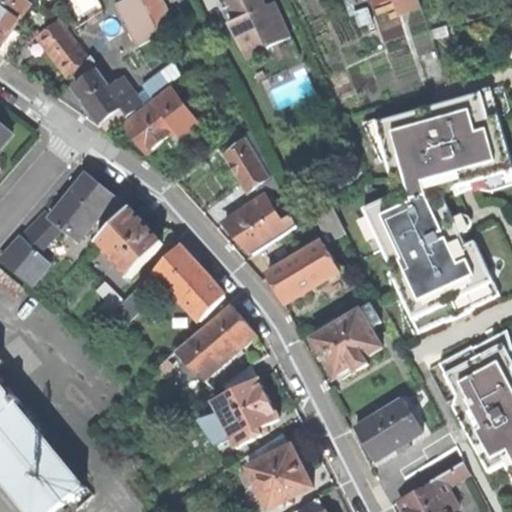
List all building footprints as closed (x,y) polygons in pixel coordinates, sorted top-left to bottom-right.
[(25,0),(0,0),(0,43),(2,45),(32,5),(26,1),(25,0)] [(54,0),(41,10),(48,19),(66,6),(60,0),(54,0)] [(159,33),(142,0),(121,0),(116,3),(138,46),(160,35),(159,33)] [(142,0),(159,33),(175,25),(162,0),(142,0)] [(238,20),(228,0),(220,0),(221,0),(231,23),(238,20)] [(262,50),(239,0),(228,0),(238,20),(231,23),(246,57),(262,50)] [(239,0),(262,50),(268,48),(265,42),(287,32),(274,3),(266,7),(263,0),(239,0)] [(420,7),(418,0),(395,0),(400,14),(420,7)] [(55,42),(68,33),(59,21),(46,31),(55,42)] [(46,49),(55,42),(46,31),(37,37),(46,49)] [(55,42),(46,49),(54,59),(67,77),(89,60),(68,33),(55,42)] [(101,124),(124,107),(109,87),(98,70),(75,86),(89,106),(101,124)] [(141,101),(124,77),(109,87),(124,107),(130,115),(144,105),(141,101)] [(155,103),(160,110),(178,100),(175,96),(172,90),(155,102),(155,103)] [(497,90),(487,92),(494,117),(503,114),(497,90)] [(448,320),(449,322),(479,308),(478,306),(504,294),(492,267),(483,272),(470,245),(465,234),(473,230),(465,214),(458,217),(446,191),(444,183),(457,179),(459,187),(511,172),(511,144),(503,114),(494,117),(487,92),(381,121),(397,178),(404,177),(408,193),(389,199),(368,208),(395,266),(402,263),(407,274),(420,301),(410,306),(423,333),(448,320)] [(177,95),(175,96),(178,100),(160,110),(176,133),(166,141),(172,149),(200,129),(177,95)] [(141,101),(144,105),(151,100),(148,96),(141,101)] [(160,110),(155,103),(125,125),(136,140),(146,155),(166,141),(176,133),(160,110)] [(124,107),(101,124),(107,131),(130,115),(124,107)] [(0,148),(12,134),(0,123),(0,148)] [(248,175),(264,199),(267,197),(280,189),(253,133),(229,152),(245,177),(248,175)] [(65,227),(81,239),(115,198),(101,187),(88,176),(54,217),(65,227)] [(457,179),(444,183),(446,191),(452,189),(459,187),(457,179)] [(239,238),(254,255),(290,232),(284,222),(267,197),(264,199),(226,223),(239,238)] [(318,217),(330,240),(346,232),(334,206),(318,217)] [(97,242),(131,277),(165,243),(147,225),(131,209),(97,242)] [(47,210),(36,223),(47,233),(54,240),(65,227),(54,217),(47,210)] [(292,217),(284,222),(290,232),(298,227),(292,217)] [(36,223),(23,236),(34,247),(47,233),(36,223)] [(32,285),(52,263),(34,247),(23,236),(3,259),(32,285)] [(347,250),(354,247),(349,236),(342,239),(347,250)] [(483,272),(492,267),(484,252),(479,241),(470,245),(483,272)] [(277,288),(285,302),(340,270),(324,242),(269,275),(277,288)] [(347,250),(351,257),(358,254),(354,247),(347,250)] [(156,271),(202,320),(227,296),(203,271),(181,248),(156,271)] [(420,301),(407,274),(398,279),(410,306),(420,301)] [(107,299),(116,289),(107,281),(98,290),(107,299)] [(126,299),(116,289),(107,299),(96,310),(107,319),(126,299)] [(150,301),(137,289),(126,299),(107,319),(119,331),(150,301)] [(180,351),(206,381),(258,335),(246,321),(233,305),(180,351)] [(326,358),(337,376),(354,365),(357,371),(369,365),(365,358),(383,348),(372,328),(383,322),(373,305),(311,342),(317,352),(322,360),(326,358)] [(471,432),(492,473),(509,465),(511,470),(511,336),(510,331),(477,348),(476,346),(443,364),(464,404),(458,407),(471,432)] [(0,475),(29,511),(53,511),(85,487),(18,404),(21,401),(17,396),(13,399),(0,383),(0,364),(4,361),(0,357),(0,475)] [(229,381),(234,391),(259,379),(252,365),(229,381)] [(232,437),(237,447),(263,435),(259,428),(278,419),(265,393),(259,379),(234,391),(215,401),(226,423),(214,429),(221,443),(232,437)] [(405,401),(425,433),(437,426),(431,416),(439,410),(424,385),(403,397),(405,401)] [(405,401),(359,429),(368,444),(378,461),(425,433),(405,401)] [(258,450),(265,462),(292,448),(285,433),(258,450)] [(304,466),(295,447),(292,448),(265,462),(251,469),(258,483),(271,509),(315,487),(304,466)] [(464,471),(470,468),(467,462),(461,466),(464,471)] [(438,489),(448,484),(450,487),(467,477),(464,471),(461,466),(432,481),(434,485),(436,485),(438,489)] [(464,471),(467,477),(473,474),(470,468),(464,471)] [(258,483),(251,469),(242,473),(249,488),(258,483)] [(438,489),(448,507),(458,502),(450,487),(448,484),(438,489)] [(438,489),(436,485),(434,485),(403,503),(408,511),(450,511),(448,507),(438,489)] [(298,511),(325,511),(328,511),(321,498),(298,511)] [(448,507),(450,511),(456,511),(462,509),(458,502),(448,507)]
